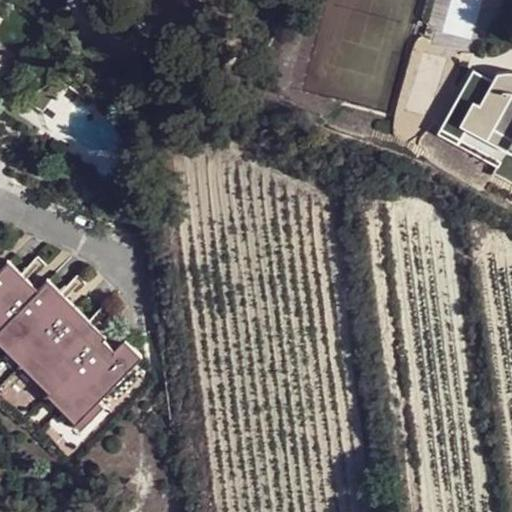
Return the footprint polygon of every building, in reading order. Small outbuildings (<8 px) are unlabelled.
[(98,0),(131,26),(138,16),(117,0),(98,0)] [(131,26),(151,40),(158,31),(138,16),(131,26)] [(443,127),(479,147),(492,125),(511,136),(511,91),(476,70),(443,127)] [(511,144),(511,136),(492,125),(479,147),(503,161),(511,144)] [(122,163),(114,159),(109,167),(117,171),(122,163)] [(85,412),(99,398),(142,354),(127,338),(126,340),(116,349),(111,344),(104,337),(105,336),(77,308),(48,278),(38,289),(9,260),(0,269),(0,326),(2,324),(31,354),(60,382),(57,384),(85,412)] [(0,342),(21,364),(31,354),(2,324),(0,326),(0,342)] [(120,335),(111,344),(116,349),(126,340),(120,335)] [(49,391),(57,384),(60,382),(31,354),(21,364),(49,391)] [(75,421),(85,412),(57,384),(49,391),(47,393),(75,421)] [(104,403),(99,398),(85,412),(75,421),(80,427),(104,403)]
